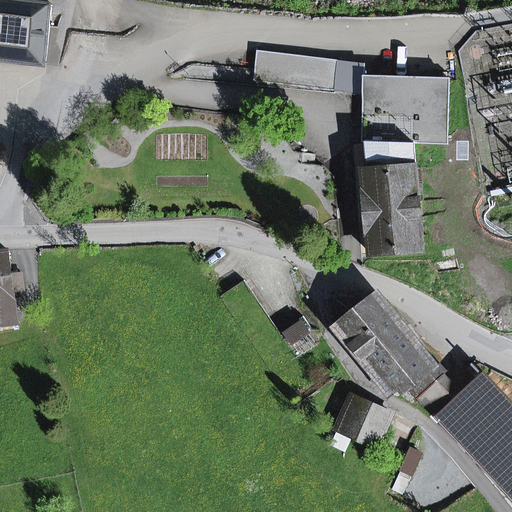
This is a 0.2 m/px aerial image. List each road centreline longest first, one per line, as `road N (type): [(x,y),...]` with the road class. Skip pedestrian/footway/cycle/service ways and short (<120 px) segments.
road 1 (tertiary): [(0,235),(245,236),(396,292),(511,359)]
road 2 (residential): [(0,209),(36,141),(97,83)]
